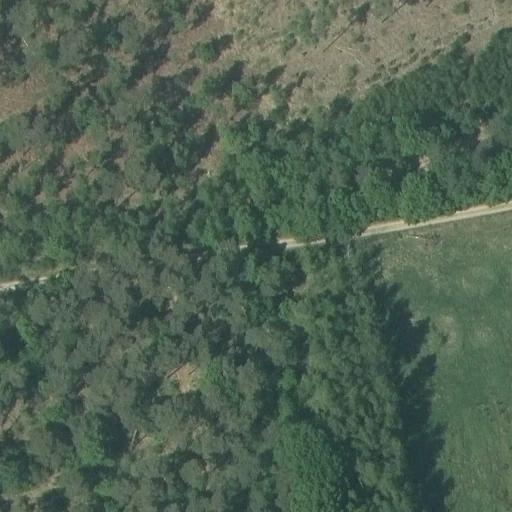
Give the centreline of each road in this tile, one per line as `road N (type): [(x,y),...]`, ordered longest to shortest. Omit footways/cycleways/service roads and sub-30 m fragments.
road 1 (track): [(0,285),(511,200)]
road 2 (track): [(187,257),(198,311),(196,379),(222,511)]
